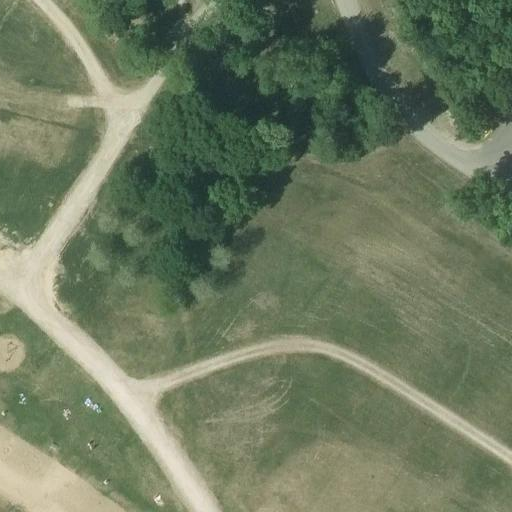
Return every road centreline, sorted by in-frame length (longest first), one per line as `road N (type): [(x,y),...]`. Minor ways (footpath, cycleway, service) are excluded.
road 1 (track): [(511,461),(365,359),(307,340),(122,396)]
road 2 (track): [(19,289),(94,360),(210,511)]
road 3 (unclassified): [(334,0),(365,76),(391,111),(483,186)]
road 4 (track): [(126,108),(19,289)]
road 5 (track): [(36,0),(95,62),(105,107)]
